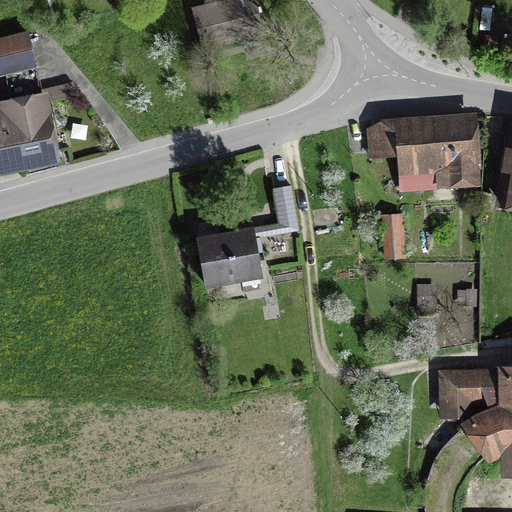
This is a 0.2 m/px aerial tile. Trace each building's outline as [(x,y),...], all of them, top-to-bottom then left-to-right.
[(254,0),(214,0),(192,6),(203,45),(262,30),(254,0)] [(0,41),(0,179),(0,178),(0,173),(53,162),(36,81),(13,86),(16,102),(0,104),(0,74),(33,67),(27,36),(0,41)] [(487,36),(480,58),(497,64),(505,41),(487,36)] [(474,122),(397,125),(399,156),(400,182),(476,179),(474,122)] [(397,125),(367,125),(367,156),(399,156),(397,125)] [(511,128),(499,200),(511,202),(511,128)] [(289,189),(273,192),(280,226),(254,231),(256,239),(297,230),(289,189)] [(399,218),(380,219),(382,257),(401,256),(399,218)] [(253,225),(202,234),(211,288),(262,280),(256,239),(254,231),(253,225)] [(433,289),(417,289),(417,309),(434,309),(433,289)] [(471,293),(459,292),(458,305),(470,306),(471,293)] [(505,467),(511,467),(511,373),(510,374),(509,404),(473,425),(492,450),(505,450),(505,467)] [(494,376),(446,377),(446,416),(469,416),(468,399),(495,398),(494,376)]
